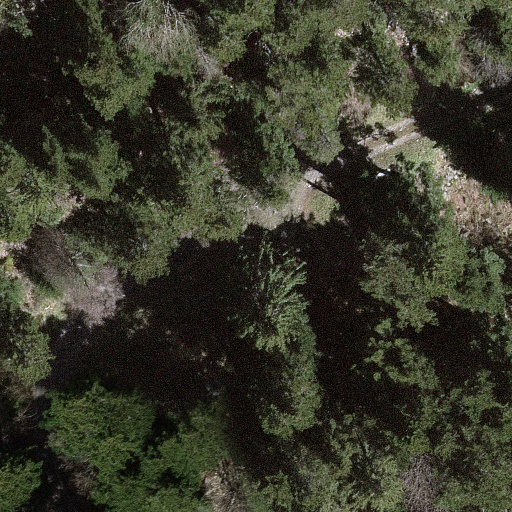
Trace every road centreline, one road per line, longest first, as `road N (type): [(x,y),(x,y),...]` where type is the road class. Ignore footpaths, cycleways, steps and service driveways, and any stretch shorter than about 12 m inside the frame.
road 1 (track): [(84,511),(56,477),(55,366),(126,267),(511,93)]
road 2 (track): [(298,187),(0,196)]
